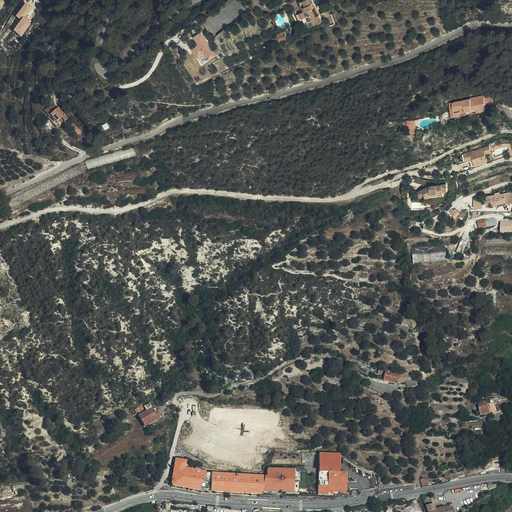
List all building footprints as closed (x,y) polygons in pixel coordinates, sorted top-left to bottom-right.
[(301,0),(291,0),(294,6),(295,9),(286,13),(290,24),(294,23),(296,22),(299,27),(311,21),(308,14),(304,16),(301,7),(304,5),(301,0)] [(21,21),(14,31),(21,37),(30,24),(32,21),(25,17),(32,8),(25,3),(15,17),(21,21)] [(192,47),(197,57),(205,53),(208,60),(216,56),(203,30),(193,35),(198,44),(192,47)] [(277,33),(280,41),(288,37),(285,30),(277,33)] [(485,106),(493,104),(492,96),(483,97),(485,106)] [(483,97),(449,104),(452,117),(461,115),(460,112),(465,111),(476,108),(477,112),(486,110),(485,106),(483,97)] [(39,108),(44,112),(45,111),(52,117),(56,113),(60,116),(63,113),(49,101),(46,105),(43,102),(39,108)] [(407,121),(409,128),(416,127),(415,119),(407,121)] [(465,154),(467,162),(471,161),(472,165),(487,161),(485,155),(484,153),(490,152),(489,147),(465,154)] [(442,191),(446,191),(446,185),(429,186),(417,192),(420,198),(425,195),(426,199),(431,196),(431,194),(437,193),(437,195),(443,195),(442,191)] [(448,190),(446,191),(442,191),(443,195),(437,195),(431,196),(426,199),(430,207),(443,203),(448,198),(448,197),(452,193),(450,191),(448,190)] [(497,203),(506,202),(505,193),(504,191),(495,193),(496,195),(487,196),(487,199),(486,200),(487,205),(493,204),(493,205),(497,204),(497,203)] [(483,208),(482,199),(474,199),(474,208),(483,208)] [(494,218),(484,220),(485,227),(495,225),(494,218)] [(485,227),(484,220),(477,221),(479,229),(486,227),(485,227)] [(500,233),(511,232),(511,221),(500,222),(500,233)] [(462,255),(470,234),(465,232),(456,253),(462,255)] [(413,264),(457,260),(455,244),(412,248),(413,264)] [(493,280),(511,286),(511,278),(495,273),(493,280)] [(377,376),(376,379),(395,384),(397,375),(385,372),(384,377),(377,376)] [(488,414),(498,412),(502,411),(501,405),(487,408),(487,405),(490,405),(489,400),(477,402),(480,416),(488,414)] [(154,412),(149,404),(145,406),(147,411),(139,415),(145,426),(159,419),(156,412),(154,412)] [(319,453),(318,495),(333,495),(333,492),(347,492),(348,473),(341,473),(341,453),(319,453)] [(186,461),(176,460),(173,474),(175,474),(174,478),(173,478),(172,482),(176,483),(175,487),(185,489),(185,487),(188,487),(188,489),(200,491),(200,490),(210,490),(217,490),(217,493),(223,493),(223,491),(230,491),(230,493),(243,494),(243,492),(250,492),(250,494),(257,495),(257,493),(261,493),(263,491),(264,477),(251,476),(250,478),(243,477),(244,476),(235,475),(235,476),(228,475),(226,475),(211,474),(211,473),(206,473),(199,471),(200,469),(195,468),(195,470),(184,469),(185,467),(186,461)]
